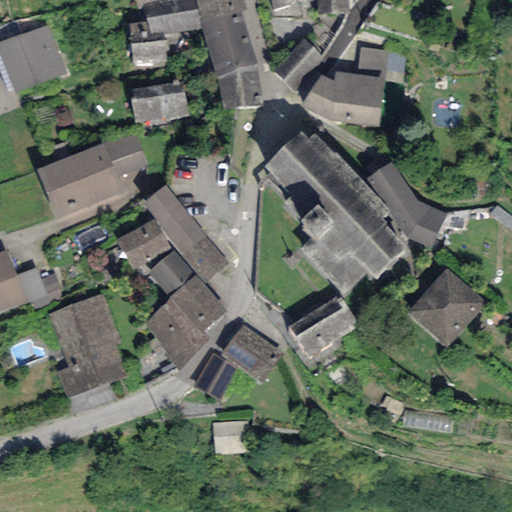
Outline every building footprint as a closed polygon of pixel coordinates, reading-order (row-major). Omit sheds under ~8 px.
[(178,0),(132,0),(135,10),(144,8),(179,2),(178,0)] [(185,0),(179,2),(144,8),(150,34),(202,29),(200,20),(194,0),(185,0)] [(243,0),(194,0),(200,20),(240,11),(246,10),(243,0)] [(271,0),(274,12),(309,2),(308,0),(317,0),(317,15),(348,15),(347,0),(271,0)] [(256,63),(240,11),(200,20),(202,29),(216,76),(256,63)] [(48,26),(0,43),(0,52),(14,93),(65,74),(48,26)] [(166,40),(129,46),(133,68),(169,63),(166,40)] [(303,41),(273,69),(293,90),(323,62),(303,41)] [(361,47),(357,75),(384,79),(388,51),(361,47)] [(262,105),(256,63),(216,76),(223,109),(262,105)] [(321,75),(300,106),(330,121),(379,128),(384,79),(357,75),(335,72),(334,80),(321,75)] [(182,82),(130,90),(136,125),(187,117),(182,82)] [(308,139),(300,131),(263,165),(291,195),(284,201),(301,219),(299,221),(313,237),(300,249),(344,296),(367,274),(374,281),(407,250),(385,226),(388,223),(382,216),(386,213),(390,210),(363,181),(335,152),(333,154),(314,133),(308,139)] [(134,132),(36,170),(56,221),(124,195),(117,177),(147,166),(134,132)] [(391,163),(363,181),(390,210),(386,213),(409,239),(431,248),(447,214),(417,201),(391,163)] [(229,264),(165,186),(143,203),(154,220),(174,250),(175,251),(196,275),(205,285),(229,264)] [(174,250),(154,220),(116,241),(133,270),(174,250)] [(0,313),(28,303),(7,249),(0,251),(0,313)] [(175,251),(148,273),(169,298),(196,275),(175,251)] [(446,268),(407,313),(446,347),(485,302),(446,268)] [(226,312),(205,285),(196,275),(169,298),(201,333),(204,330),(226,312)] [(102,294),(49,313),(69,368),(56,372),(66,398),(126,376),(115,345),(120,343),(102,294)] [(335,296),(288,326),(308,359),(354,330),(350,323),(355,320),(340,298),(337,300),(335,296)] [(201,333),(169,298),(145,323),(178,371),(210,340),(204,330),(201,333)] [(242,325),(221,355),(261,383),(282,353),(242,325)] [(237,368),(211,354),(193,388),(219,402),(237,368)]
